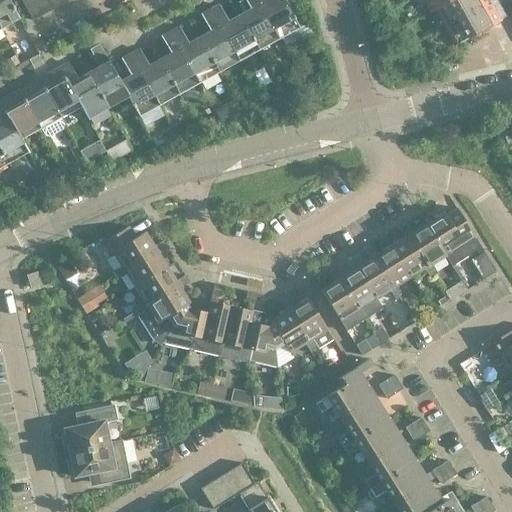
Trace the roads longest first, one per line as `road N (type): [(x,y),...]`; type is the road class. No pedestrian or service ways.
road 1 (residential): [(385,161),(383,194),(276,259),(224,250),(210,238),(187,173)]
road 2 (residential): [(511,499),(438,372),(444,356),(511,313)]
road 3 (residential): [(48,511),(0,299)]
road 4 (tertiary): [(0,249),(187,173)]
road 5 (tertiary): [(187,173),(370,121)]
road 6 (residential): [(511,239),(472,193),(385,161)]
road 7 (tertiary): [(370,121),(511,87)]
road 8 (residential): [(370,121),(337,0)]
road 9 (residential): [(123,511),(228,450)]
